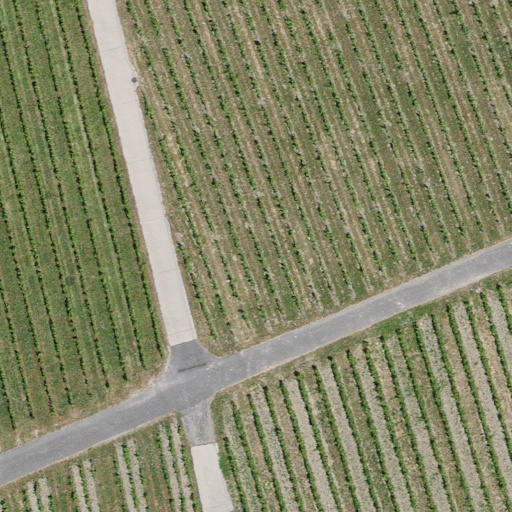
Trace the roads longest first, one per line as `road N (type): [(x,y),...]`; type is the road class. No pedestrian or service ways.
road 1 (track): [(511,241),(0,471)]
road 2 (track): [(98,0),(217,511)]
